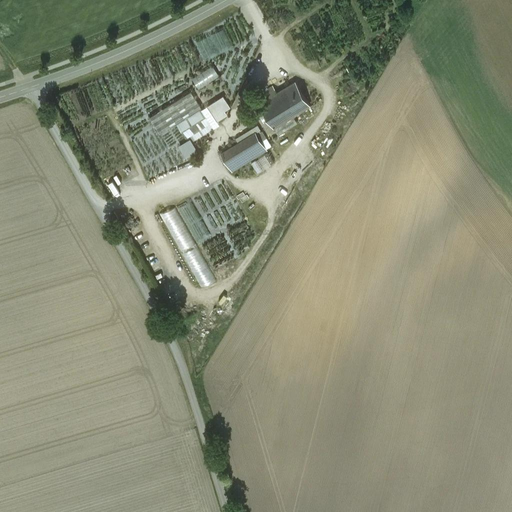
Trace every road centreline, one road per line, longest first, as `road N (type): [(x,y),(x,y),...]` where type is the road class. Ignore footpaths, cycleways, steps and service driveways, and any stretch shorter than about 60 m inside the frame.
road 1 (unclassified): [(30,87),(167,337),(223,511)]
road 2 (tertiary): [(30,87),(226,0)]
